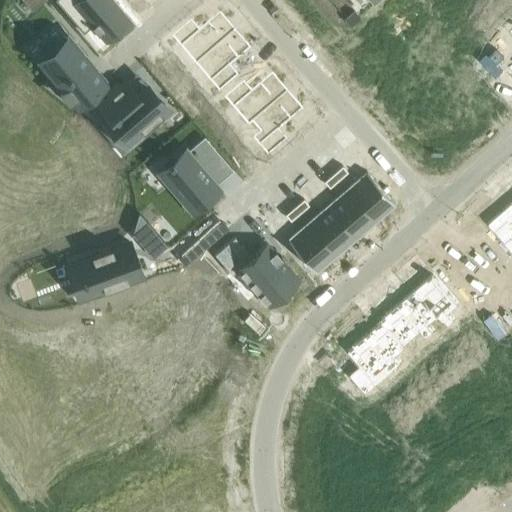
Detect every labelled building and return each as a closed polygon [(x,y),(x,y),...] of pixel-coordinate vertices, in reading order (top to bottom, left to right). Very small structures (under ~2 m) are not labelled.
[(57,0),(82,29),(90,23),(103,38),(129,16),(115,0),(57,0)] [(359,14),(353,8),(343,16),(349,22),(359,14)] [(184,23),(165,39),(180,57),(187,50),(196,60),(228,32),(213,14),(192,32),(184,23)] [(486,44),(477,53),(505,85),(511,78),(511,57),(505,49),(511,42),(511,38),(498,22),(480,37),(486,44)] [(54,24),(26,46),(75,104),(105,78),(66,30),(62,33),(54,24)] [(228,32),(196,60),(204,70),(197,76),(212,94),(231,78),(223,68),(244,50),(228,32)] [(461,54),(443,69),(460,88),(469,80),(487,101),(505,85),(477,53),(467,61),(461,54)] [(236,84),(217,100),(232,118),(240,111),(248,121),(281,93),(265,75),(245,93),(236,84)] [(116,87),(88,112),(111,138),(118,132),(125,140),(133,133),(135,136),(168,108),(145,81),(133,90),(125,81),(116,88),(116,87)] [(432,107),(422,115),(450,148),(468,132),(451,112),(460,103),(443,84),(426,100),(432,107)] [(281,93),(248,121),(256,131),(249,137),(264,155),(283,138),(275,129),(296,111),(281,93)] [(406,117),(398,124),(432,163),(450,148),(422,115),(413,124),(406,117)] [(169,161),(159,169),(191,207),(217,185),(214,182),(199,163),(211,153),(198,138),(186,149),(185,147),(172,158),(170,157),(167,159),(169,161)] [(341,162),(332,170),(338,176),(347,168),(341,162)] [(366,168),(345,185),(373,218),(394,201),(366,168)] [(332,170),(323,178),(328,184),(338,176),(332,170)] [(345,185),(326,202),(354,235),(373,218),(345,185)] [(303,196),(293,203),(299,210),(308,202),(303,196)] [(326,202),(307,219),(334,251),(354,235),(326,202)] [(293,203),(284,211),(290,218),(299,210),(293,203)] [(511,213),(505,204),(487,219),(510,246),(511,244),(511,213)] [(139,210),(133,231),(145,245),(148,243),(155,250),(165,241),(139,210)] [(307,219),(286,236),(314,269),(334,251),(307,219)] [(234,234),(214,251),(231,271),(237,266),(268,302),(297,277),(265,240),(250,253),(234,234)] [(128,238),(76,257),(89,292),(141,273),(128,238)] [(433,271),(416,285),(439,312),(456,297),(433,271)] [(416,285),(398,300),(421,327),(439,312),(416,285)] [(398,300),(381,315),(383,317),(404,342),(421,327),(398,300)] [(383,317),(365,332),(388,358),(405,343),(404,342),(383,317)] [(365,332),(347,347),(361,363),(350,373),(367,392),(379,382),(371,373),(388,358),(365,332)] [(337,394),(308,419),(316,428),(312,432),(318,439),(323,436),(325,438),(320,442),(327,449),(331,445),(333,448),(341,441),(347,448),(367,431),(382,448),(400,433),(390,421),(382,427),(355,395),(346,404),(337,394)] [(507,420),(497,429),(511,445),(511,403),(501,413),(507,420)] [(481,430),(464,445),(480,464),(490,456),(507,477),(511,472),(511,445),(497,429),(488,437),(481,430)] [(193,437),(148,477),(170,503),(215,462),(193,437)] [(448,437),(429,453),(457,486),(476,469),(448,437)] [(429,453),(410,470),(437,503),(457,486),(429,453)] [(410,470),(390,487),(411,511),(426,511),(437,503),(410,470)] [(411,511),(390,487),(371,503),(378,511),(411,511)]
